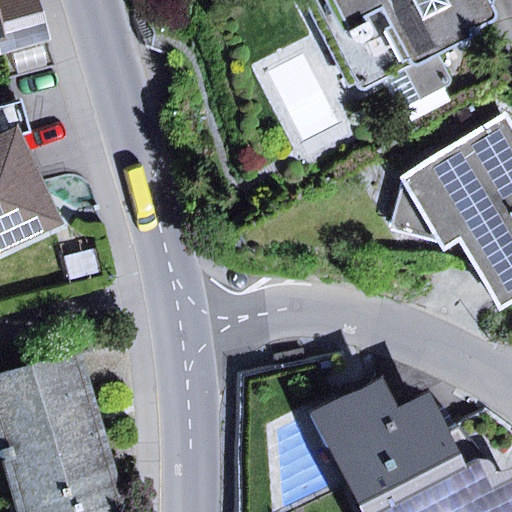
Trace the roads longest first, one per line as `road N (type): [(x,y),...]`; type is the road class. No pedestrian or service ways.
road 1 (residential): [(181,328),(325,308),(374,317),(511,385)]
road 2 (residential): [(91,0),(172,282)]
road 3 (residential): [(181,328),(190,511)]
road 4 (unclassified): [(172,282),(0,329)]
